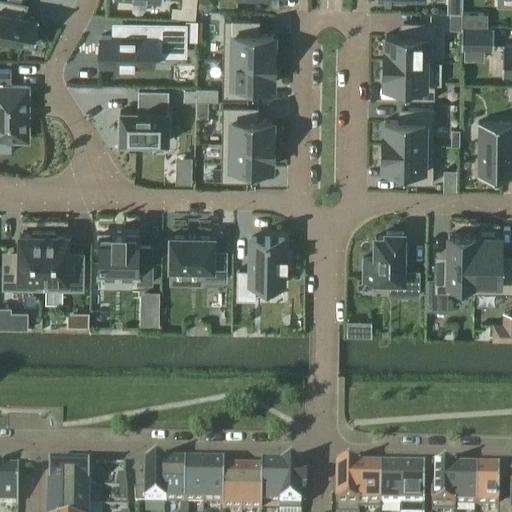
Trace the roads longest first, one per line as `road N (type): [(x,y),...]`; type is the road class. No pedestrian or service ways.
road 1 (residential): [(298,211),(301,23),(358,23),(357,209)]
road 2 (residential): [(322,449),(39,445)]
road 3 (residential): [(326,220),(322,449)]
road 4 (residential): [(97,198),(57,109),(52,77),(87,0)]
road 5 (residential): [(97,198),(261,201),(298,211)]
road 6 (residential): [(322,449),(511,450)]
road 7 (residential): [(357,209),(384,202),(511,208)]
